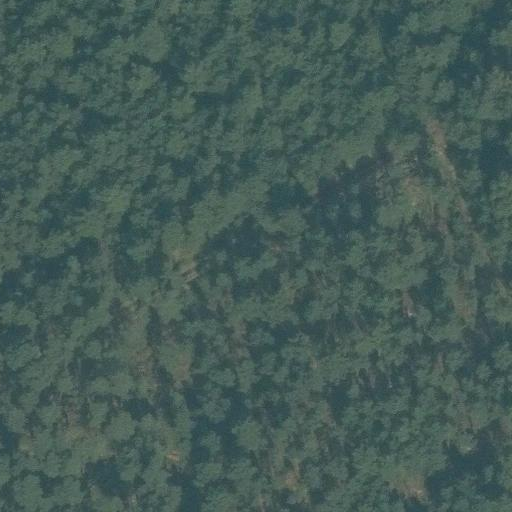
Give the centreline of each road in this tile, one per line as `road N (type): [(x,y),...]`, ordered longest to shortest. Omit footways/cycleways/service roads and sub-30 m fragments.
road 1 (track): [(511,84),(0,366)]
road 2 (track): [(363,0),(425,132)]
